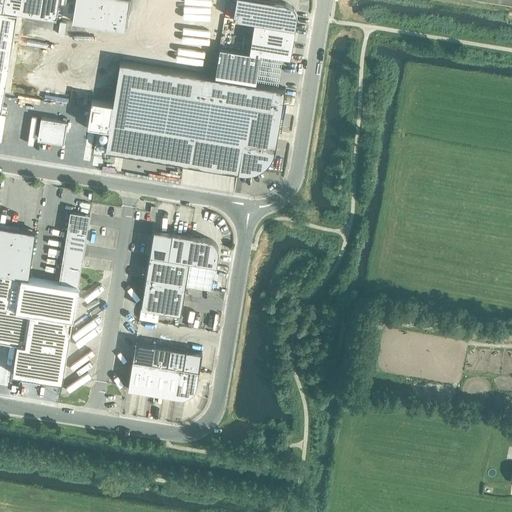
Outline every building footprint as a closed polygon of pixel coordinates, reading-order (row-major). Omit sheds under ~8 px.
[(3,0),(2,10),(56,18),(58,9),(58,0),(3,0)] [(129,0),(75,0),(74,11),(72,20),(72,21),(125,29),(129,0)] [(285,3),(269,0),(238,0),(235,19),(254,22),(296,29),(298,17),(296,12),(294,8),(290,4),(285,3)] [(0,109),(1,110),(1,108),(2,104),(17,12),(0,9),(0,109)] [(58,9),(56,18),(72,20),(74,11),(58,9)] [(296,29),(254,22),(252,37),(293,44),(296,29)] [(252,37),(249,52),(260,54),(261,53),(291,58),(293,44),(252,37)] [(217,61),(258,68),(260,54),(249,52),(219,47),(217,61)] [(258,169),(265,165),(270,160),(273,154),(275,147),(277,139),(285,88),(278,87),(120,61),(105,149),(182,162),(238,171),(244,172),(251,172),(258,169)] [(258,68),(217,61),(215,76),(256,83),(258,68)] [(112,102),(91,99),(87,124),(108,128),(112,102)] [(63,141),(67,121),(41,116),(38,137),(63,141)] [(70,211),(58,282),(78,285),(90,214),(70,211)] [(0,224),(0,272),(28,277),(36,230),(0,224)] [(169,257),(170,251),(173,233),(153,230),(149,254),(169,257)] [(210,239),(208,238),(173,233),(170,251),(169,257),(189,260),(216,265),(219,251),(218,247),(217,243),(214,241),(210,239)] [(185,285),(189,260),(169,257),(149,254),(145,278),(185,285)] [(0,272),(0,340),(17,344),(12,374),(62,382),(78,285),(0,272)] [(181,313),(185,285),(145,278),(141,307),(181,313)] [(145,361),(149,362),(152,343),(136,340),(133,359),(145,361)] [(169,346),(152,343),(149,362),(158,363),(166,365),(169,346)] [(183,367),(186,349),(169,346),(166,365),(171,365),(183,367)] [(199,370),(202,352),(186,349),(183,367),(184,368),(199,370)] [(128,388),(140,390),(145,361),(133,359),(128,388)] [(153,392),(158,363),(149,362),(145,361),(140,390),(153,392)] [(166,395),(171,365),(166,365),(158,363),(153,392),(166,395)] [(179,397),(184,368),(183,367),(171,365),(166,395),(179,397)] [(184,368),(179,397),(181,397),(183,397),(185,396),(187,396),(188,395),(190,394),(192,393),(194,391),(195,390),(195,388),(196,387),(197,385),(197,384),(199,370),(184,368)]
